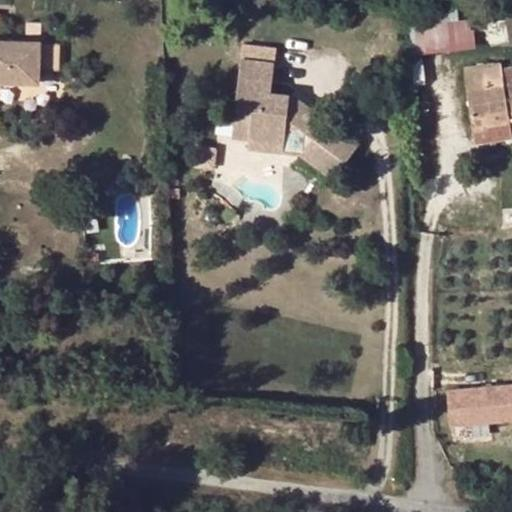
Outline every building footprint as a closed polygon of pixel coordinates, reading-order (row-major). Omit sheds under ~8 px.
[(475,12),(413,16),(416,51),(477,48),(475,12)] [(0,80),(39,82),(40,41),(0,40),(0,80)] [(314,123),(300,113),(289,109),(290,93),(272,90),(275,61),(242,57),(236,103),(253,104),(250,131),(285,135),(304,127),(315,136),(303,153),(335,177),(358,146),(320,115),(314,123)] [(511,72),(503,73),(502,68),(465,73),(468,93),(473,129),(510,122),(511,131),(511,72)] [(320,115),(311,108),(315,104),(287,78),(290,93),(289,109),(300,113),(314,123),(320,115)] [(283,153),(285,135),(250,131),(253,104),(236,103),(233,138),(249,139),(248,150),(283,153)] [(511,141),(511,131),(510,122),(473,129),(477,148),(511,141)] [(453,424),(511,419),(511,380),(450,384),(453,424)]
